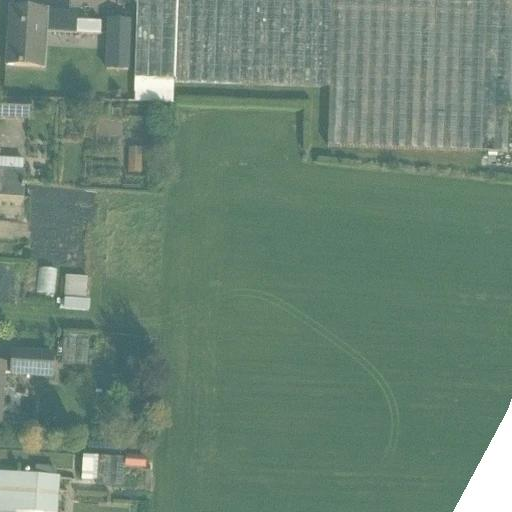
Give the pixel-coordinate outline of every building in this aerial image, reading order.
[(511,119),(511,118),(511,34),(510,34),(511,7),(511,0),(136,0),(133,79),(330,89),(327,148),(509,157),(511,119)] [(70,35),(72,9),(5,5),(0,67),(41,70),(44,33),(70,35)] [(107,68),(129,69),(131,19),(108,19),(107,68)] [(34,127),(34,115),(2,115),(2,127),(34,127)] [(44,299),(61,300),(62,273),(45,272),(44,299)] [(77,281),(76,301),(95,302),(96,281),(77,281)] [(70,315),(97,316),(97,304),(71,303),(70,315)] [(71,371),(92,371),(92,346),(71,347),(71,371)] [(9,377),(53,380),(54,357),(11,354),(9,377)] [(129,463),(129,462),(90,461),(89,487),(106,488),(106,489),(121,489),(121,502),(139,503),(138,511),(156,511),(158,464),(129,463)] [(114,507),(114,497),(84,498),(84,508),(114,507)]
